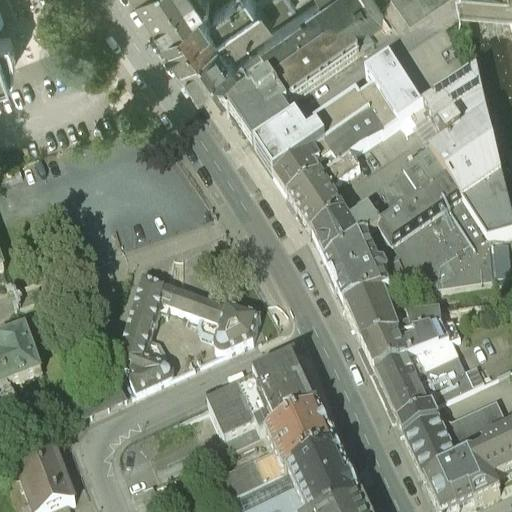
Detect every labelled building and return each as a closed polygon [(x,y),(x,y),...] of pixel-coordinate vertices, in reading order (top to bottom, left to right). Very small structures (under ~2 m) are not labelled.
[(200,3),(204,0),(145,0),(164,27),(200,3)] [(182,54),(257,3),(255,0),(230,0),(212,13),(216,17),(212,19),(200,3),(164,27),(182,54)] [(252,30),(274,15),(263,0),(260,0),(257,3),(182,54),(202,82),(238,57),(233,50),(255,34),(252,30)] [(227,120),(228,120),(271,90),(359,30),(383,13),(373,0),(320,0),(238,57),(202,82),(227,120)] [(263,0),(274,15),(296,0),(263,0)] [(402,0),(411,12),(428,0),(402,0)] [(0,74),(14,70),(16,60),(16,48),(11,32),(0,33),(0,31),(0,26),(2,26),(4,21),(0,8),(0,74)] [(271,90),(286,112),(374,52),(359,30),(271,90)] [(374,93),(360,103),(371,121),(370,121),(383,142),(410,124),(421,116),(390,68),(367,83),(374,93)] [(448,152),(489,126),(477,77),(424,114),(430,123),(428,125),(429,125),(448,152)] [(291,132),(280,116),(286,112),(271,90),(228,120),(228,121),(230,120),(255,157),(291,132)] [(255,157),(275,186),(370,121),(371,121),(360,103),(357,99),(311,129),(306,123),(291,132),(255,157)] [(128,108),(113,118),(120,128),(127,123),(128,125),(136,120),(128,108)] [(417,134),(429,125),(428,125),(430,123),(424,114),(421,116),(410,124),(417,134)] [(352,164),(383,142),(370,121),(275,186),(289,206),(321,185),(352,164)] [(511,243),(511,222),(489,126),(448,152),(431,164),(449,190),(489,250),(490,250),(511,243)] [(449,190),(431,164),(431,163),(426,167),(421,159),(405,171),(410,177),(396,187),(406,200),(414,213),(449,190)] [(321,185),(289,206),(313,243),(345,222),(344,222),(326,194),(333,193),(359,175),(352,164),(321,185)] [(406,200),(396,187),(382,196),(391,211),(406,200)] [(409,294),(412,293),(418,301),(493,290),(490,250),(489,250),(449,190),(414,213),(326,273),(345,315),(384,302),(387,301),(391,300),(390,299),(409,294)] [(354,236),(345,222),(313,243),(326,273),(414,213),(406,200),(391,211),(373,223),(371,220),(359,228),(361,231),(360,237),(354,236)] [(359,228),(352,217),(344,222),(345,222),(354,236),(360,237),(361,231),(359,228)] [(220,337),(226,316),(143,288),(131,324),(157,332),(162,317),(220,337)] [(391,300),(387,301),(407,306),(409,294),(390,299),(391,300)] [(407,306),(387,301),(384,302),(389,317),(408,317),(407,306)] [(345,315),(362,352),(398,342),(442,332),(440,317),(406,321),(409,331),(396,334),(389,317),(384,302),(345,315)] [(227,314),(226,316),(220,337),(215,353),(216,356),(226,362),(253,349),(261,325),(227,314)] [(157,332),(131,324),(127,338),(152,346),(157,332)] [(375,380),(407,364),(451,348),(460,344),(453,329),(442,332),(398,342),(362,352),(375,380)] [(0,350),(3,360),(0,361),(0,404),(14,399),(11,389),(41,377),(25,334),(0,343),(0,350)] [(114,376),(134,382),(139,384),(146,365),(152,346),(127,338),(114,376)] [(407,364),(424,400),(477,375),(477,374),(465,379),(451,348),(407,364)] [(511,362),(507,352),(497,357),(507,377),(511,374),(511,362)] [(495,358),(484,363),(493,383),(504,378),(495,358)] [(392,415),(424,400),(407,364),(375,380),(392,415)] [(172,375),(146,365),(139,384),(134,382),(129,385),(137,402),(169,388),(171,386),(172,385),(173,383),(173,381),(173,379),(172,375)] [(255,388),(256,390),(208,411),(230,460),(264,445),(319,419),(296,369),(255,388)] [(484,389),(477,375),(424,400),(430,414),(433,413),(484,389)] [(392,415),(403,440),(438,425),(433,413),(430,414),(424,400),(392,415)] [(452,430),(438,425),(459,470),(482,459),(487,445),(509,435),(497,409),(452,430)] [(338,458),(319,419),(264,445),(272,461),(210,489),(220,511),(246,502),(289,482),(338,458)] [(425,486),(459,470),(438,425),(403,440),(425,486)] [(475,510),(500,498),(495,486),(511,477),(511,433),(509,435),(487,445),(482,459),(459,470),(425,486),(436,511),(467,511),(474,509),(475,510)] [(21,511),(61,511),(67,510),(75,507),(64,480),(68,479),(58,454),(56,455),(57,456),(15,472),(30,509),(21,511)] [(355,511),(361,509),(338,458),(289,482),(296,497),(263,511),(355,511)]
